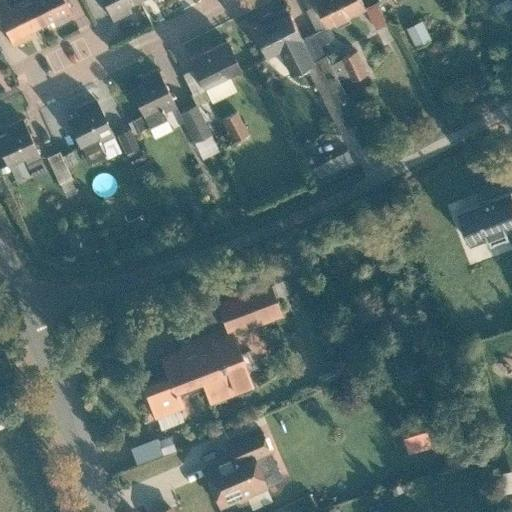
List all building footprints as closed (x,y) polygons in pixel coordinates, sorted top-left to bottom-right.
[(40,28),(26,0),(19,0),(0,9),(0,19),(11,42),(40,28)] [(69,13),(62,0),(26,0),(40,28),(69,13)] [(139,0),(106,0),(112,13),(139,0)] [(361,0),(316,0),(328,24),(364,7),(361,0)] [(377,0),(369,4),(379,24),(387,20),(377,0)] [(511,0),(498,0),(493,2),(498,11),(511,4),(511,0)] [(293,6),(255,24),(268,50),(283,43),(296,69),(317,59),(312,49),(326,42),(318,26),(305,33),(293,6)] [(430,36),(421,18),(407,25),(416,42),(430,36)] [(241,69),(226,39),(188,58),(203,88),(241,69)] [(157,69),(128,84),(143,115),(173,100),(157,69)] [(82,108),(66,115),(87,162),(103,154),(96,137),(111,131),(95,95),(79,102),(82,108)] [(195,101),(178,109),(193,138),(210,130),(195,101)] [(235,107),(220,115),(232,139),(247,131),(235,107)] [(40,157),(22,115),(4,123),(7,130),(0,133),(0,139),(13,169),(40,157)] [(130,125),(119,131),(138,170),(150,164),(130,125)] [(354,157),(348,146),(313,164),(318,175),(354,157)] [(58,148),(45,154),(63,193),(77,187),(58,148)] [(479,203),(459,210),(471,244),(489,237),(491,244),(509,237),(507,231),(511,228),(511,191),(511,190),(492,198),(491,195),(478,200),(479,203)] [(199,202),(180,203),(180,215),(200,214),(199,202)] [(284,312),(270,277),(216,298),(225,320),(155,346),(164,369),(141,377),(155,416),(186,404),(178,385),(201,376),(210,401),(258,383),(238,330),(284,312)] [(428,421),(401,430),(410,456),(437,447),(428,421)] [(206,468),(218,500),(265,482),(255,455),(271,449),(262,426),(226,439),(233,458),(206,468)] [(159,430),(130,443),(140,464),(169,451),(159,430)]
